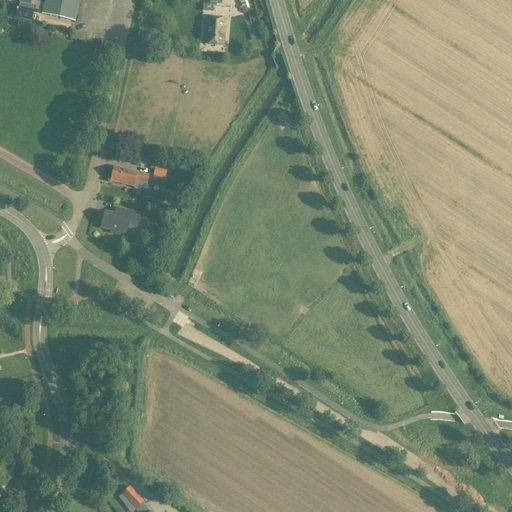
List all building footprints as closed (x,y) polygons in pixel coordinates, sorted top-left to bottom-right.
[(31,0),(28,0),(19,0),(18,5),(12,3),(9,13),(16,17),(16,18),(30,22),(33,9),(44,11),(46,0),(31,0)] [(46,0),(44,11),(43,14),(74,22),(78,0),(46,0)] [(223,46),(225,20),(206,19),(204,44),(223,46)] [(147,185),(149,176),(113,167),(110,181),(134,187),(133,188),(134,190),(138,190),(142,188),(143,184),(147,185)] [(153,178),(164,181),(166,172),(155,169),(153,178)] [(125,235),(133,236),(136,226),(138,226),(140,216),(116,210),(114,216),(105,214),(104,216),(103,216),(101,222),(103,222),(101,228),(111,231),(111,233),(125,236),(125,235)] [(139,257),(145,260),(148,252),(142,250),(139,257)] [(136,509),(143,502),(130,488),(122,494),(136,509)]
